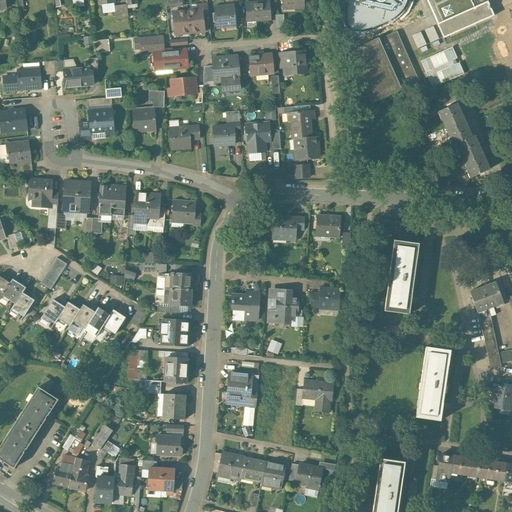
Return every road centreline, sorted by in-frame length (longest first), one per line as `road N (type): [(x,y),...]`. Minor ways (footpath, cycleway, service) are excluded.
road 1 (residential): [(190,511),(204,458),(219,242),(241,209)]
road 2 (residential): [(334,195),(323,37),(202,46),(201,69)]
road 3 (residential): [(334,195),(511,199)]
road 4 (residential): [(241,209),(193,178),(77,158)]
road 5 (unknown): [(215,268),(357,288)]
road 6 (residential): [(77,158),(69,108),(55,103),(44,111),(51,157),(64,163)]
